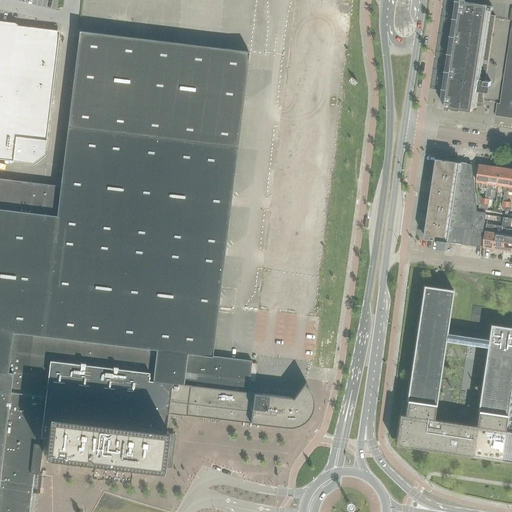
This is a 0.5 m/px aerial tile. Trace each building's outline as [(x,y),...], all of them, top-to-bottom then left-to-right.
[(448,90),(445,107),(444,107),(445,108),(445,110),(446,110),(449,108),(472,112),(473,107),(477,107),(478,100),(483,100),(483,102),(484,104),(484,105),(484,106),(485,107),(485,105),(484,103),(484,101),(484,100),(484,99),(483,97),(483,96),(484,94),(484,92),(489,92),(491,82),(486,81),(495,16),(491,15),(491,11),(487,11),(488,5),(465,2),(463,0),(461,0),(461,1),(460,1),(460,2),(461,2),(459,19),(457,19),(459,20),(456,36),(455,36),(455,37),(456,37),(453,54),(452,54),(452,55),(453,55),(451,72),(449,71),(449,72),(450,72),(448,89),(447,89),(447,90),(448,90)] [(0,159),(33,163),(44,155),(59,34),(0,27),(0,159)] [(29,511),(31,500),(34,474),(39,474),(42,444),(38,444),(39,438),(41,438),(51,356),(149,371),(148,381),(189,386),(189,385),(248,392),(252,361),(212,356),(237,147),(249,52),(79,31),(60,186),(0,178),(0,511),(29,511)] [(502,117),(504,104),(500,104),(497,103),(495,116),(502,117)] [(508,118),(510,105),(504,104),(502,117),(508,118)] [(462,163),(441,160),(437,159),(431,199),(429,199),(427,214),(429,214),(425,238),(439,240),(438,249),(447,250),(449,242),(481,247),(486,213),(477,212),(472,165),(472,164),(472,162),(462,161),(462,163)] [(478,170),(476,183),(482,184),(482,188),(487,189),(490,167),(488,167),(488,166),(480,165),(480,166),(479,166),(478,170)] [(487,189),(486,198),(490,199),(491,199),(493,185),(498,186),(501,168),(493,167),(493,168),(490,167),(487,189)] [(501,168),(498,186),(499,186),(504,187),(503,192),(504,192),(503,196),(503,201),(507,202),(508,192),(511,170),(509,170),(509,169),(501,168)] [(504,218),(502,226),(497,226),(494,249),(494,250),(501,251),(501,250),(504,250),(508,223),(509,219),(504,218)] [(486,224),(483,247),(483,248),(491,249),(491,248),(494,249),(497,226),(486,224)] [(511,328),(490,325),(488,339),(447,333),(453,290),(423,286),(406,401),(407,401),(405,415),(399,414),(395,444),(511,461),(511,328)] [(148,381),(149,371),(51,356),(41,438),(47,439),(45,456),(163,471),(167,438),(168,430),(166,430),(168,413),(185,415),(189,386),(148,381)] [(189,386),(185,415),(237,421),(237,419),(287,425),(290,425),(291,425),(293,425),(295,424),(297,424),(299,423),(301,422),(302,421),(304,419),(306,417),(307,416),(308,414),(309,412),(310,410),(310,408),(311,407),(311,406),(311,405),(311,404),(311,402),(311,400),(310,399),(310,398),(310,396),(309,395),(302,386),(306,382),(305,381),(293,397),(248,392),(189,385),(189,386)]
